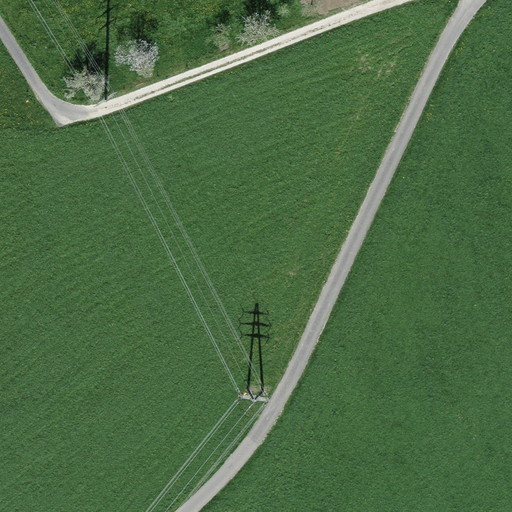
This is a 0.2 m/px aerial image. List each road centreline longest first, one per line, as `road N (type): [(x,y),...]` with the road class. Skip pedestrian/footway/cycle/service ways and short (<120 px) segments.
road 1 (residential): [(474,0),(440,48),(281,401),(252,445)]
road 2 (track): [(385,0),(70,114),(35,89),(0,33)]
